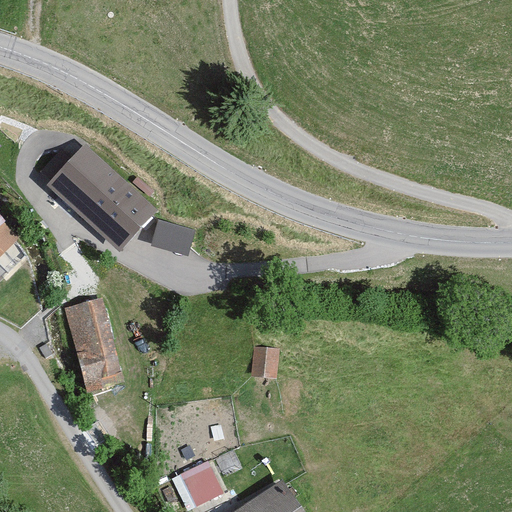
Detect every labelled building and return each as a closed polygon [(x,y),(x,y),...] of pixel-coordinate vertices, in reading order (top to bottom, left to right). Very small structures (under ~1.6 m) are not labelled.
[(162,212),(92,151),(55,192),(124,253),(162,212)] [(0,234),(11,225),(0,212),(0,234)] [(195,232),(158,221),(151,245),(189,255),(195,232)] [(106,300),(68,311),(94,396),(132,385),(106,300)] [(283,348),(258,347),(257,379),(282,380),(283,348)] [(213,464),(176,482),(190,511),(195,511),(228,496),(213,464)] [(310,511),(288,481),(244,511),(310,511)]
